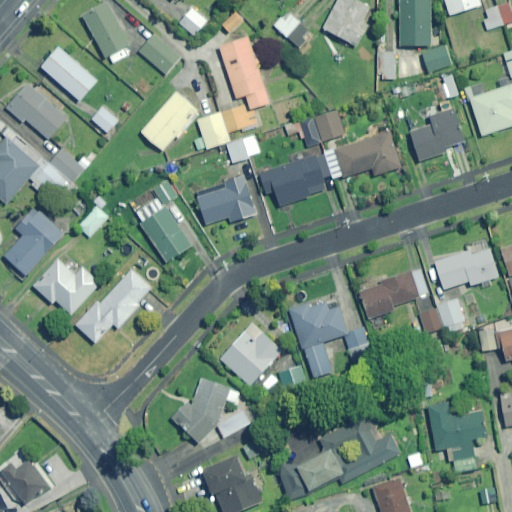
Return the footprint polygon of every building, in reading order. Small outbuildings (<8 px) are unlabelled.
[(372,5),(361,0),(340,0),(326,27),(360,45),(370,24),(364,20),(372,5)] [(433,44),(432,0),(401,0),(402,44),(433,44)] [(448,0),(452,13),(483,4),(481,0),(448,0)] [(511,22),(511,2),(485,11),(488,19),(484,21),(487,31),(511,22)] [(83,20),(106,58),(108,57),(113,65),(134,52),(107,6),(83,20)] [(208,20),(189,6),(177,22),(195,36),(208,20)] [(244,21),(237,13),(222,26),(229,34),(244,21)] [(278,15),(270,24),(299,50),(307,42),(303,38),(308,32),(290,16),(285,22),(278,15)] [(181,58),(154,35),(139,53),(166,76),(181,58)] [(269,104),(248,38),(219,48),(236,100),(245,97),(250,111),(269,104)] [(455,63),(448,43),(424,51),(430,71),(455,63)] [(97,82),(59,48),(41,68),(80,102),(97,82)] [(396,51),(379,52),(379,79),(397,78),(396,51)] [(511,51),(503,54),(511,79),(511,51)] [(69,117),(30,83),(9,107),(25,121),(28,118),(51,138),(69,117)] [(511,85),(469,100),(482,137),(511,126),(511,85)] [(197,111),(176,93),(141,133),(162,152),(197,111)] [(120,120),(104,106),(93,119),(109,132),(120,120)] [(220,114),(226,134),(258,125),(253,112),(247,114),(245,106),(220,114)] [(464,143),(452,110),(430,118),(432,125),(411,133),(421,162),(446,153),(444,150),(464,143)] [(315,118),(323,143),(345,136),(337,111),(315,118)] [(226,134),(220,114),(198,121),(207,150),(229,143),(226,134)] [(323,143),(315,118),(285,127),(288,136),(297,134),(299,141),(304,139),(307,148),(323,143)] [(31,177),(46,159),(28,144),(2,121),(0,122),(0,128),(9,136),(0,146),(0,196),(8,203),(31,177)] [(333,177),(334,182),(371,170),(373,178),(401,169),(390,132),(325,152),(333,177)] [(261,155),(254,136),(226,145),(232,164),(261,155)] [(79,163),(63,148),(50,163),(73,183),(92,162),(85,156),(79,163)] [(333,177),(325,152),(259,173),(265,195),(275,192),(279,207),(327,192),(323,180),(333,177)] [(50,163),(46,159),(31,177),(64,205),(79,188),(73,183),(50,163)] [(256,216),(243,177),(225,183),(227,188),(196,198),(205,226),(229,218),(230,224),(256,216)] [(158,198),(164,205),(176,197),(166,182),(153,190),(158,198)] [(164,205),(158,198),(133,214),(166,264),(192,247),(164,205)] [(99,210),(96,207),(77,228),(89,239),(108,218),(99,210)] [(64,235),(39,212),(33,218),(28,214),(15,229),(23,236),(4,258),(25,277),(64,235)] [(511,247),(501,251),(510,278),(511,284),(511,247)] [(494,280),(486,248),(436,260),(444,290),(470,283),(470,286),(494,280)] [(75,277),(58,261),(33,287),(52,304),(55,301),(71,315),(99,285),(82,269),(75,277)] [(150,289),(131,271),(100,304),(98,302),(76,325),(96,344),(113,325),(118,329),(139,306),(137,304),(150,289)] [(419,299),(411,273),(382,282),(383,286),(360,294),(368,320),(394,312),(392,307),(419,299)] [(468,324),(462,299),(436,305),(438,310),(419,315),(424,335),(468,324)] [(329,311),(326,303),(312,308),(309,302),(289,310),(313,379),(332,372),(322,344),(348,334),(339,308),(329,311)] [(511,329),(500,331),(505,363),(511,361),(511,329)] [(374,360),(364,331),(344,338),(354,366),(374,360)] [(282,352),(260,332),(253,341),(244,333),(220,360),(250,387),(282,352)] [(494,333),(480,335),(482,352),(496,350),(494,333)] [(305,386),(299,367),(278,373),(284,393),(305,386)] [(278,381),(271,375),(262,385),(268,391),(278,381)] [(239,393),(231,390),(202,378),(192,404),(188,400),(170,419),(198,446),(216,426),(224,406),(233,409),(239,393)] [(511,426),(511,392),(500,395),(506,428),(511,426)] [(451,418),(448,403),(427,408),(436,451),(446,449),(449,463),(453,462),(456,474),(483,469),(480,457),(475,458),(472,440),(484,438),(479,413),(451,418)] [(242,413),(218,427),(225,439),(249,424),(242,413)] [(339,478),(342,485),(402,455),(390,431),(364,444),(367,450),(356,456),(352,448),(334,457),(330,449),(296,466),(279,475),(292,502),(310,493),(339,478)] [(258,456),(252,444),(243,448),(249,461),(258,456)] [(419,455),(407,458),(411,474),(424,470),(419,455)] [(245,478),(237,458),(203,472),(216,506),(219,504),(222,511),(241,511),(261,504),(250,476),(245,478)] [(48,489),(29,461),(15,471),(10,464),(0,471),(0,481),(20,509),(48,489)] [(409,511),(400,480),(373,488),(380,511),(409,511)] [(495,504),(492,489),(479,491),(482,506),(495,504)]
